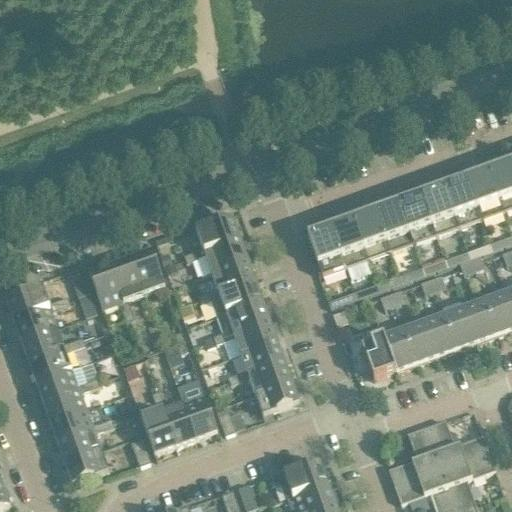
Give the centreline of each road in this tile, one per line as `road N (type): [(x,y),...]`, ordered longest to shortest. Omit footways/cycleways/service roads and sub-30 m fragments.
road 1 (residential): [(241,169),(511,74)]
road 2 (residential): [(0,257),(241,169)]
road 3 (residential): [(115,511),(307,433),(353,434)]
road 4 (residential): [(276,223),(511,139)]
road 5 (residential): [(353,434),(276,223)]
road 6 (residential): [(353,434),(483,389)]
road 7 (residential): [(45,511),(0,386)]
